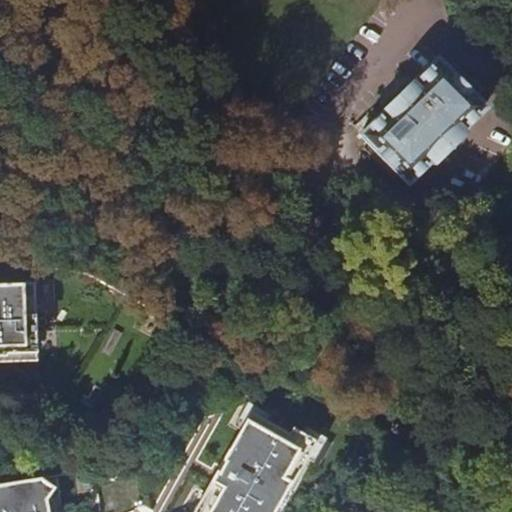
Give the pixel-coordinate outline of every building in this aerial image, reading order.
[(363,150),(392,179),(396,175),(406,184),(429,161),(432,162),(463,132),(461,129),(484,107),(475,97),(481,91),(452,62),(446,68),(437,59),(359,136),(368,145),(363,150)] [(0,352),(3,352),(3,358),(23,358),(22,348),(35,348),(33,294),(21,295),(21,282),(0,282),(0,352)] [(35,348),(22,348),(23,358),(35,357),(35,348)] [(286,431),(246,410),(220,457),(222,458),(215,471),(218,472),(214,481),(209,478),(189,511),(267,511),(282,485),(285,486),(311,437),(289,425),(286,431)] [(46,511),(44,498),(52,487),(40,478),(0,484),(0,511),(46,511)]
